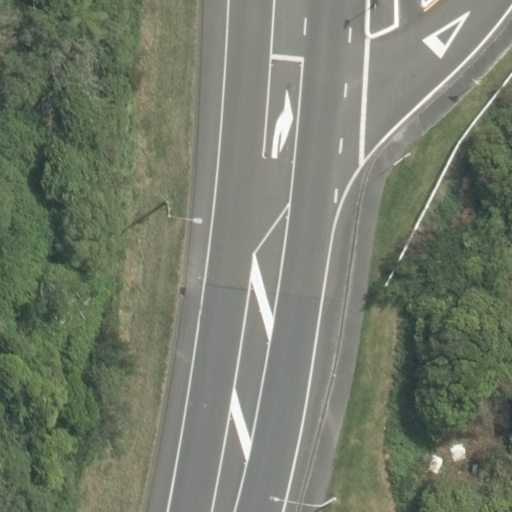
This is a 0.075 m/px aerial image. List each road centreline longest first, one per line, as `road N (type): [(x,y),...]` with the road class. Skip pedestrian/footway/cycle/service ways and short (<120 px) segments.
road 1 (secondary): [(227,511),(268,331),(287,56)]
road 2 (residential): [(287,56),(401,0)]
